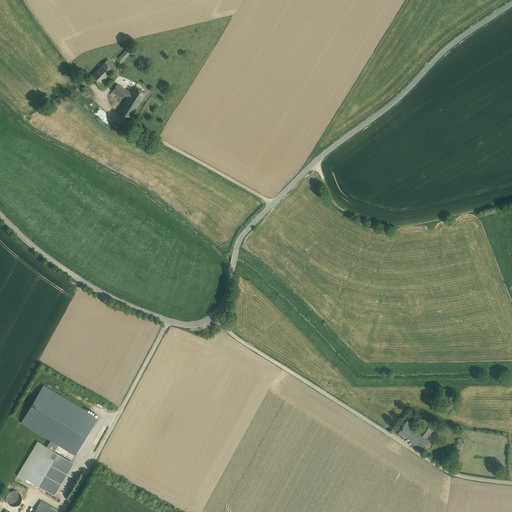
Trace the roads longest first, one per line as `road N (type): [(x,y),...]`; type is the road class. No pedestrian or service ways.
road 1 (tertiary): [(511,3),(455,40),(248,227),(227,296),(201,322),(177,324),(106,295),(43,255),(0,214)]
road 2 (track): [(211,316),(439,467),(511,482)]
road 3 (track): [(315,161),(341,209),(394,225),(511,201)]
road 4 (track): [(168,320),(62,511)]
